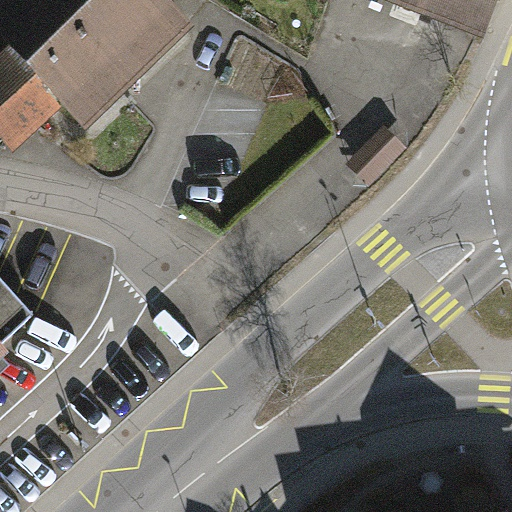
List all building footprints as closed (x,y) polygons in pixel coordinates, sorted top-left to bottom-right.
[(125,84),(138,72),(71,0),(0,0),(0,37),(6,45),(0,50),(0,133),(14,149),(61,106),(79,126),(125,84)] [(71,0),(138,72),(150,61),(190,25),(166,0),(71,0)] [(390,0),(483,35),(496,0),(390,0)] [(406,149),(384,126),(345,163),(367,186),(406,149)] [(0,373),(9,366),(3,359),(12,351),(1,339),(33,310),(0,273),(0,373)]
